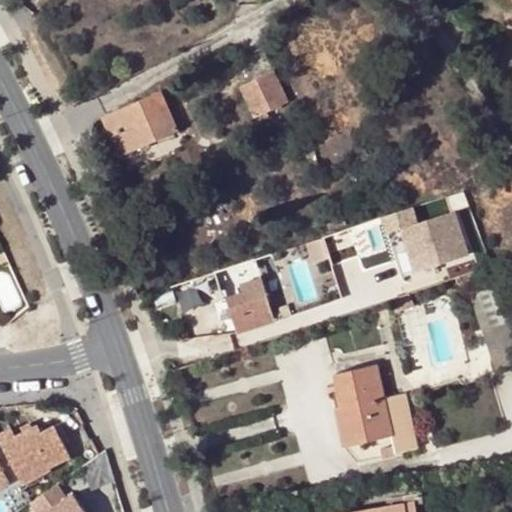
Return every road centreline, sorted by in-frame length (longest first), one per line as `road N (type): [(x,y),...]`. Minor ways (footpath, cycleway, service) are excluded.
road 1 (unclassified): [(29,128),(320,0)]
road 2 (tertiary): [(29,128),(114,345)]
road 3 (unclassified): [(421,0),(511,177)]
road 4 (tertiary): [(114,345),(171,511)]
